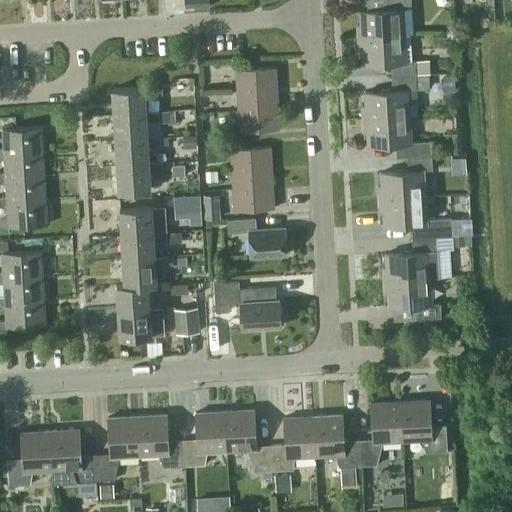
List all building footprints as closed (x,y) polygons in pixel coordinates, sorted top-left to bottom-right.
[(355,23),(356,38),(403,35),(403,34),(402,9),(411,9),(410,0),(386,0),(387,10),(367,11),(359,11),(358,11),(355,12),(355,23)] [(409,34),(403,34),(403,35),(356,38),(357,50),(357,51),(358,64),(361,64),(362,64),(385,63),(389,62),(390,76),(414,74),(414,60),(411,60),(409,34)] [(234,70),(235,90),(274,88),(273,67),(234,70)] [(359,92),(360,118),(407,116),(406,90),(415,89),(414,74),(390,76),(390,90),(359,92)] [(430,88),(428,74),(416,75),(417,89),(430,88)] [(112,88),(114,114),(145,112),(144,96),(158,95),(157,85),(164,85),(164,78),(143,80),(144,86),(112,88)] [(275,108),(274,88),(235,90),(236,111),(275,108)] [(236,111),(237,125),(237,131),(277,129),(275,108),(236,111)] [(175,123),(174,110),(166,111),(167,124),(175,123)] [(159,111),(145,112),(114,114),(115,139),(146,137),(145,122),(159,121),(159,111)] [(409,142),(407,116),(360,118),(362,144),(394,142),(394,157),(405,157),(429,155),(428,141),(409,142)] [(4,153),(43,150),(41,125),(2,127),(4,147),(0,147),(0,158),(4,159),(4,153)] [(182,134),(183,147),(196,147),(195,134),(182,134)] [(115,139),(117,165),(148,163),(147,147),(160,146),(160,137),(146,137),(115,139)] [(229,168),(268,166),(267,145),(228,147),(229,168)] [(0,182),(6,184),(5,178),(44,175),(43,150),(4,153),(4,159),(5,171),(0,171),(0,182)] [(430,169),(429,155),(405,157),(406,171),(375,173),(376,199),(423,196),(421,170),(430,169)] [(148,163),(117,165),(118,190),(150,188),(149,173),(162,172),(161,162),(148,163)] [(184,163),(171,164),(172,175),(185,174),(184,163)] [(229,168),(230,189),(270,187),(268,166),(229,168)] [(205,170),(206,181),(217,180),(217,170),(205,170)] [(0,205),(7,207),(7,200),(46,198),(44,175),(5,178),(6,184),(6,196),(0,196),(0,205)] [(271,208),(270,187),(230,189),(231,210),(271,208)] [(202,193),(204,218),(220,217),(218,192),(202,193)] [(199,195),(173,196),(174,217),(189,216),(189,225),(201,224),(199,195)] [(409,224),(410,238),(434,236),(451,235),(450,217),(424,218),(423,196),(376,199),(377,212),(378,226),(382,225),(409,224)] [(7,200),(7,207),(8,219),(0,219),(0,229),(9,232),(9,225),(47,224),(46,198),(7,200)] [(120,234),(152,232),(151,218),(165,217),(164,206),(149,207),(148,206),(119,208),(120,234)] [(248,257),(284,254),(282,228),(253,230),(253,217),(225,219),(226,233),(247,231),(248,257)] [(152,233),(152,232),(120,234),(122,259),(153,258),(153,257),(152,242),(166,241),(166,232),(152,233)] [(168,233),(169,241),(181,241),(180,232),(168,233)] [(463,234),(452,235),(453,245),(463,244),(463,234)] [(435,251),(434,236),(410,238),(411,252),(379,254),(380,280),(426,277),(438,277),(437,251),(435,251)] [(0,250),(9,250),(9,240),(0,240),(0,250)] [(0,283),(2,284),(2,278),(41,275),(39,251),(0,253),(0,265),(0,272),(0,283)] [(187,256),(173,256),(174,264),(187,264),(187,256)] [(153,258),(122,259),(123,284),(124,285),(154,283),(153,267),(167,266),(167,257),(153,257),(153,258)] [(42,299),(41,275),(2,278),(2,284),(3,296),(0,296),(0,307),(4,308),(3,302),(42,299)] [(426,277),(380,280),(382,307),(413,305),(414,319),(438,318),(437,303),(428,303),(426,277)] [(239,301),(241,328),(281,325),(279,298),(276,298),(275,285),(239,287),(239,280),(214,281),(216,310),(228,310),(228,302),(239,301)] [(116,285),(117,311),(149,309),(149,308),(148,293),(160,293),(160,282),(154,283),(124,285),(123,284),(116,285)] [(170,283),(170,293),(188,292),(188,282),(170,283)] [(3,302),(4,308),(5,321),(0,320),(0,330),(6,332),(6,326),(44,324),(42,299),(3,302)] [(174,309),(177,333),(200,330),(197,306),(174,309)] [(149,309),(117,311),(119,337),(163,334),(162,308),(149,308),(149,309)] [(429,398),(399,400),(401,439),(420,438),(424,450),(446,449),(445,421),(430,422),(429,398)] [(380,440),(401,439),(399,400),(371,401),(372,437),(358,438),(359,464),(375,463),(380,440)] [(253,470),(270,469),(269,443),(255,444),(253,407),(224,408),(227,448),(246,447),(253,470)] [(227,448),(224,408),(194,410),(195,437),(181,438),(182,463),(204,462),(206,449),(227,448)] [(162,464),(182,463),(181,438),(167,439),(166,412),(136,413),(139,453),(158,452),(162,464)] [(118,454),(139,453),(136,413),(107,415),(108,452),(94,453),(95,478),(112,477),(118,454)] [(341,413),(312,414),(314,455),(335,454),(338,465),(340,464),(341,486),(357,485),(356,464),(359,464),(358,438),(342,439),(341,413)] [(269,443),(270,469),(292,468),(294,456),(314,455),(312,414),(283,416),(284,442),(269,443)] [(74,479),(95,478),(94,453),(79,454),(78,426),(49,428),(52,470),(53,480),(74,479)] [(52,470),(49,428),(20,429),(21,456),(6,457),(7,482),(29,481),(31,471),(52,470)] [(290,490),(290,473),(274,474),(275,491),(290,490)] [(439,486),(440,501),(453,500),(452,481),(443,482),(439,486)] [(112,497),(112,484),(98,484),(98,497),(112,497)] [(209,496),(197,497),(197,511),(205,511),(210,511),(209,496)]
